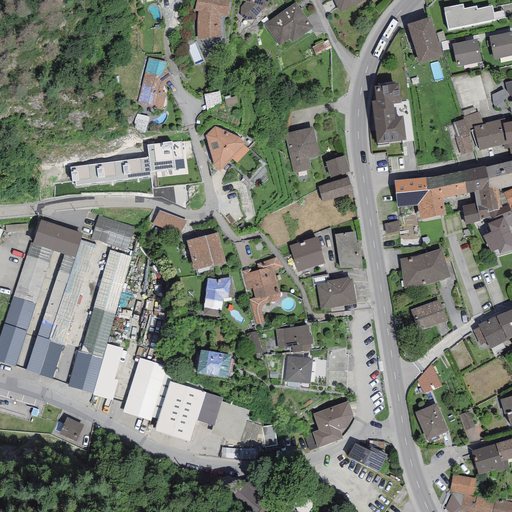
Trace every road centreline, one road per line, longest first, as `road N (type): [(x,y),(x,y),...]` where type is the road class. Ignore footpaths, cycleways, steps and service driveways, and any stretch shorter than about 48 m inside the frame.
road 1 (residential): [(403,427),(368,431),(297,462),(237,468),(0,384)]
road 2 (residential): [(0,212),(95,201),(90,184),(205,213),(211,201),(187,110)]
road 3 (tertiary): [(412,0),(383,33),(364,78),(364,184)]
road 4 (tertiary): [(364,184),(394,375)]
road 5 (residential): [(511,159),(364,184)]
